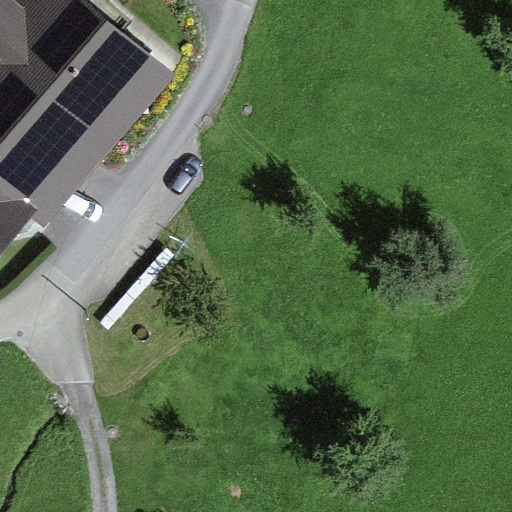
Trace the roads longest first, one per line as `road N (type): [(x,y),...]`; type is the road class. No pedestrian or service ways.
road 1 (track): [(0,322),(39,312),(203,102),(243,0)]
road 2 (track): [(105,511),(83,392),(39,312)]
